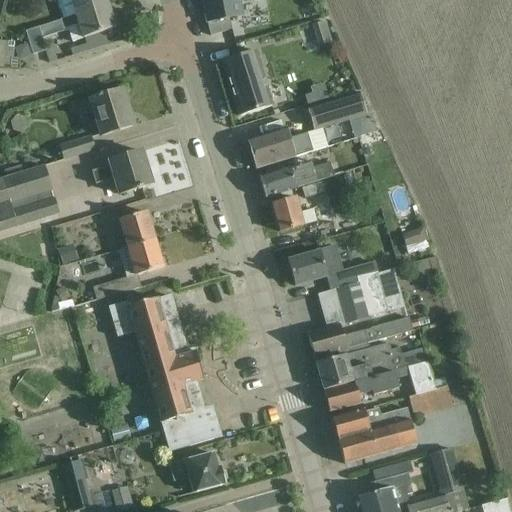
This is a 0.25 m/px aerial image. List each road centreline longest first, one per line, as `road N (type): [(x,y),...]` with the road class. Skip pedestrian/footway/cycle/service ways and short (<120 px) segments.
road 1 (tertiary): [(321,511),(181,42)]
road 2 (residential): [(181,42),(0,93)]
